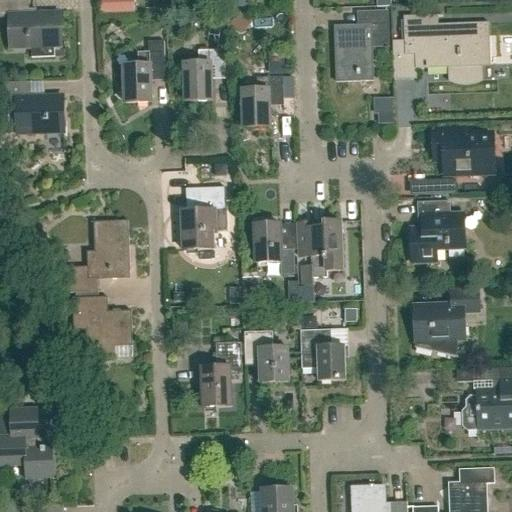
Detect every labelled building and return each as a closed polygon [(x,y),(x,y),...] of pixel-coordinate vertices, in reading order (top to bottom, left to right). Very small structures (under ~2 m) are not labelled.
[(101,0),(102,14),(119,13),(118,0),(101,0)] [(61,47),(60,13),(9,15),(11,49),(32,48),(32,58),(55,57),(55,47),(61,47)] [(336,83),(373,81),(371,48),(388,47),(387,13),(364,13),(364,27),(334,28),(336,83)] [(241,14),(231,25),(244,36),(253,25),(241,14)] [(438,26),(438,16),(403,18),(403,27),(404,42),(391,42),(393,80),(416,79),(416,70),(427,70),(426,68),(448,67),(449,82),(454,85),(460,86),(467,87),(474,85),(479,84),(483,81),(483,68),(490,67),(489,24),(438,26)] [(126,105),(153,104),(152,77),(165,76),(164,43),(149,43),(149,54),(138,54),(139,67),(125,67),(126,105)] [(186,103),(212,102),(212,81),(226,80),(225,52),(199,53),(199,66),(185,66),(186,103)] [(245,129),(271,128),(270,102),(284,101),(283,78),(258,79),(258,92),(243,92),(245,129)] [(63,98),(28,99),(28,83),(0,83),(0,101),(1,136),(64,133),(63,98)] [(379,115),(380,126),(396,126),(395,114),(379,115)] [(468,137),(468,130),(433,132),(433,146),(443,146),(445,176),(494,174),(492,136),(468,137)] [(228,162),(216,163),(216,176),(228,175),(228,162)] [(430,196),(456,196),(456,181),(429,182),(430,196)] [(184,251),(213,250),(213,233),(216,232),(215,218),(227,218),(226,189),(200,190),(201,212),(182,212),(184,251)] [(451,215),(450,203),(417,204),(417,205),(421,205),(422,229),(410,229),(411,265),(436,264),(435,246),(445,246),(445,251),(465,250),(463,214),(451,215)] [(101,280),(130,279),(128,222),(95,223),(96,252),(87,252),(87,268),(63,269),(64,294),(101,293),(101,280)] [(343,272),(341,223),(325,224),(325,229),(312,230),(311,224),(299,225),(300,258),(302,288),(313,287),(313,279),(327,278),(326,272),(343,272)] [(283,251),(282,225),(255,226),(256,264),(282,263),(283,275),(295,275),(295,251),(283,251)] [(458,359),(458,358),(454,357),(453,342),(465,342),(464,315),(479,315),(478,290),(450,291),(451,305),(413,306),(414,348),(414,349),(458,359)] [(109,312),(108,298),(73,299),(75,330),(88,330),(88,349),(98,348),(99,358),(133,357),(131,312),(109,312)] [(327,349),(326,332),(301,332),(303,370),(319,370),(319,383),(346,382),(345,348),(327,349)] [(274,350),(274,333),(244,334),(245,361),(261,361),(262,385),(289,384),(288,349),(274,350)] [(204,409),(232,408),(231,376),(242,376),(242,344),(217,345),(217,368),(203,369),(204,409)] [(511,368),(498,369),(476,370),(455,371),(456,384),(476,383),(490,382),(491,390),(474,391),(475,398),(469,398),(465,402),(465,408),(462,413),(462,427),(467,431),(511,429),(511,368)] [(39,448),(38,408),(11,409),(11,436),(0,436),(0,468),(25,468),(26,481),(54,480),(52,447),(39,448)] [(436,511),(437,507),(412,508),(412,511),(486,511),(485,485),(495,485),(494,470),(458,471),(459,484),(448,485),(448,511),(436,511)] [(385,511),(384,487),(351,489),(351,511),(385,511)] [(293,508),(292,492),(263,493),(263,511),(297,511),(297,508),(293,508)]
